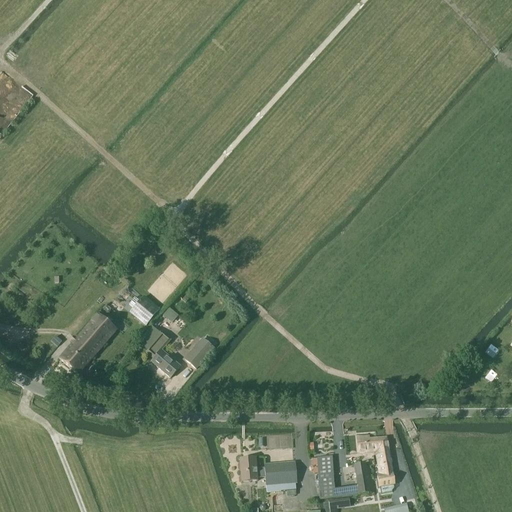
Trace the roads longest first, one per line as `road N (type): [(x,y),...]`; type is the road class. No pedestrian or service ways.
road 1 (track): [(439,511),(390,387),(325,369),(255,307),(174,216),(0,61)]
road 2 (unclassified): [(511,412),(114,413),(0,370)]
road 3 (track): [(174,216),(362,0)]
road 4 (track): [(81,511),(51,431),(22,410),(31,385)]
